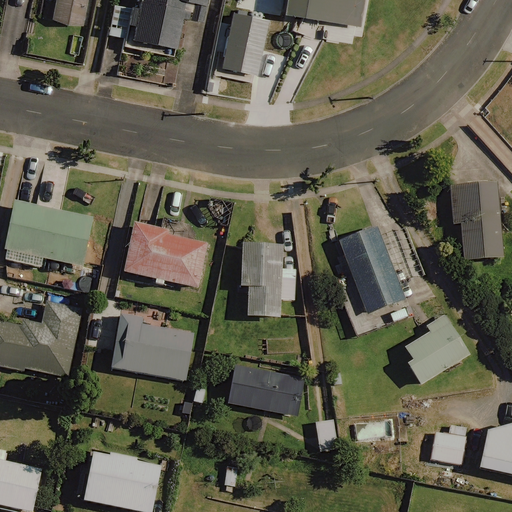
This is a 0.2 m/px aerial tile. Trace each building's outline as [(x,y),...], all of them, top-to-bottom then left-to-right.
[(84,0),(53,0),(49,22),(79,28),(84,0)] [(122,40),(120,48),(170,58),(178,20),(199,24),(203,0),(137,0),(135,11),(112,6),(106,37),(122,40)] [(363,0),(282,0),(280,18),(359,29),(363,0)] [(503,264),(496,187),(449,191),(452,228),(460,227),(463,267),(503,264)] [(234,208),(212,204),(208,226),(230,230),(234,208)] [(91,222),(12,207),(2,256),(82,271),(91,222)] [(282,230),(256,228),(255,240),(282,242),(282,230)] [(167,236),(133,230),(124,278),(197,292),(206,248),(166,240),(167,236)] [(377,231),(339,245),(366,319),(405,305),(377,231)] [(279,324),(282,248),(241,247),(240,291),(248,291),(247,322),(279,324)] [(0,368),(67,381),(80,312),(46,305),(42,327),(23,324),(22,330),(0,325),(0,368)] [(140,323),(119,319),(110,372),(185,385),(192,339),(139,330),(140,323)] [(406,369),(419,390),(469,359),(448,325),(404,352),(413,365),(406,369)] [(233,370),(226,409),(296,422),(303,383),(233,370)] [(337,453),(334,422),(316,424),(319,455),(337,453)] [(511,429),(485,438),(478,475),(511,482),(511,429)] [(465,441),(434,435),(429,462),(460,468),(465,441)] [(151,511),(160,473),(93,459),(83,507),(108,511),(151,511)] [(30,511),(38,475),(0,466),(0,511),(30,511)] [(464,511),(467,504),(442,496),(437,511),(464,511)]
